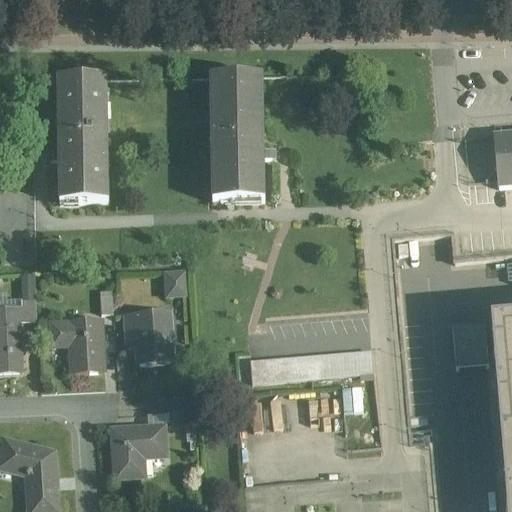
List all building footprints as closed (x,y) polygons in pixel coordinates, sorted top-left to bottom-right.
[(266,204),(265,81),(210,82),(211,204),(266,204)] [(108,208),(107,83),(57,83),(58,157),(49,157),(49,167),(58,167),(59,209),(108,208)] [(511,127),(500,128),(501,139),(493,140),(493,141),(498,192),(511,191),(511,127)] [(164,274),(165,301),(187,300),(186,273),(164,274)] [(21,301),(36,302),(37,277),(22,277),(21,301)] [(22,311),(0,311),(0,377),(21,377),(19,327),(36,326),(36,305),(22,305),(22,311)] [(179,369),(178,316),(131,317),(131,351),(140,351),(140,370),(179,369)] [(511,511),(511,320),(490,323),(493,355),(493,360),(494,366),(505,511),(511,511)] [(470,325),(452,327),(456,370),(472,369),(489,367),(489,366),(494,366),(493,360),(493,355),(487,355),(485,324),(470,325)] [(110,379),(109,325),(55,326),(56,353),(73,353),(73,380),(110,379)] [(370,353),(249,362),(251,389),(372,380),(370,353)] [(344,415),(363,414),(362,390),(343,391),(344,415)] [(174,431),(117,432),(117,485),(153,484),(153,464),(174,463),(174,431)] [(30,511),(63,511),(63,458),(11,440),(1,468),(30,478),(30,511)]
